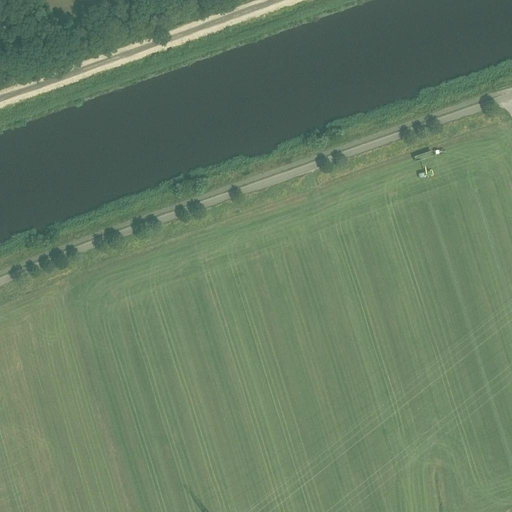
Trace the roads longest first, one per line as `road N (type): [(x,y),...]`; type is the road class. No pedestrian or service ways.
road 1 (unclassified): [(0,280),(511,96)]
road 2 (track): [(280,0),(0,99)]
